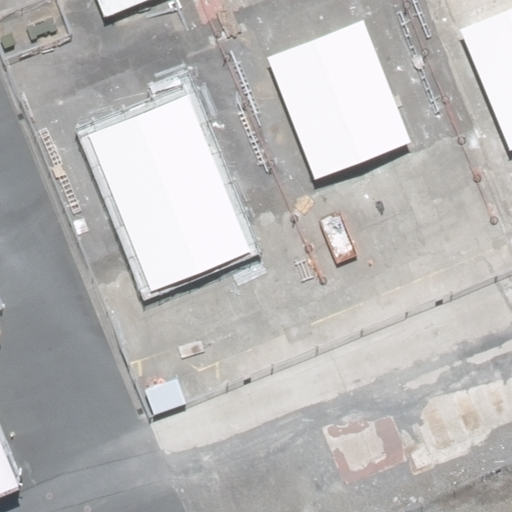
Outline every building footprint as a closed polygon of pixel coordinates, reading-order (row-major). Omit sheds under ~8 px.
[(96,0),(107,26),(169,0),(96,0)] [(381,10),(277,50),(361,268),(465,228),(381,10)] [(193,86),(94,128),(182,339),(281,297),(193,86)] [(0,490),(26,480),(0,417),(0,490)] [(179,511),(220,511),(213,497),(179,511)]
